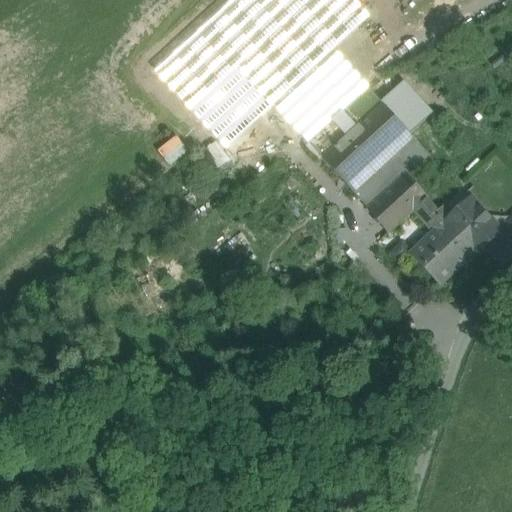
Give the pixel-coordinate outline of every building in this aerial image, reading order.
[(371,92),(311,146),(324,161),(384,106),(371,92)] [(384,106),(324,161),(357,196),(395,161),(416,142),(384,106)] [(241,124),(224,138),(233,148),(250,135),(241,124)] [(416,142),(395,161),(409,176),(430,157),(416,142)] [(475,254),(439,214),(439,213),(405,176),(369,210),(391,234),(414,213),(436,237),(414,259),(441,289),(475,254)] [(501,233),(471,201),(455,217),(446,207),(439,213),(439,214),(475,254),(477,256),(501,233)]
